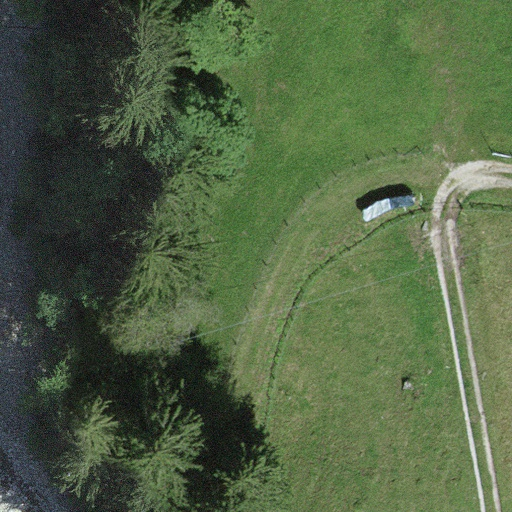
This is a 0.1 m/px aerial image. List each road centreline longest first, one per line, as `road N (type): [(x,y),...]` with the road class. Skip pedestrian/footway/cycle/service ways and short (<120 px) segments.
road 1 (track): [(215,443),(284,266),(306,231),(383,176),(426,170),(469,178)]
road 2 (track): [(511,178),(469,178),(436,204),(436,249),(486,511)]
